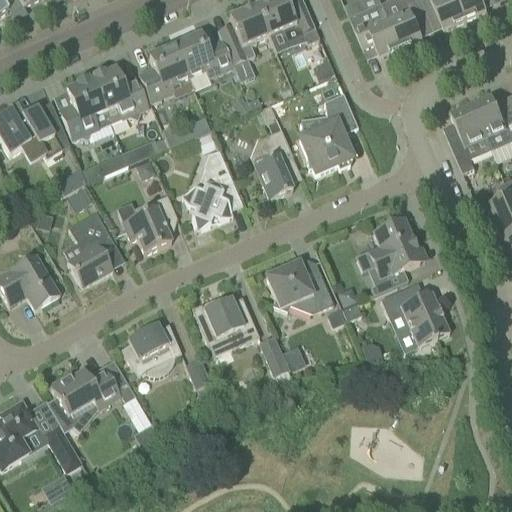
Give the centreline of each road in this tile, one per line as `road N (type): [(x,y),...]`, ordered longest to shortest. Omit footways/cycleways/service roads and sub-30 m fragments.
road 1 (residential): [(1,362),(40,355),(130,301),(430,172)]
road 2 (residential): [(0,71),(170,0)]
road 3 (residential): [(430,172),(414,129),(420,99),(511,53)]
road 4 (residential): [(496,326),(430,172)]
